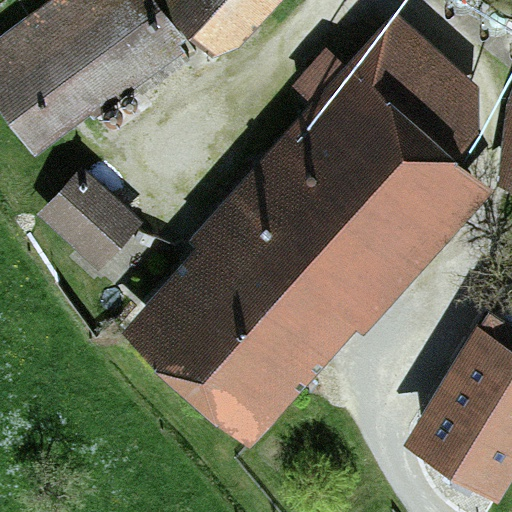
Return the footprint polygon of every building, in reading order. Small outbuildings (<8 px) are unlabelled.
[(145,0),(49,0),(0,35),(0,114),(36,164),(187,57),(145,0)] [(287,0),(188,0),(175,16),(234,64),(287,0)] [(485,15),(489,19),(494,21),(500,22),(505,21),(510,18),(511,15),(511,0),(482,0),(482,5),(483,10),(485,15)] [(387,5),(108,320),(234,430),(466,167),(447,151),(494,99),(387,5)] [(148,236),(72,170),(30,219),(107,284),(148,236)] [(511,460),(511,336),(490,322),(416,439),(494,488),(511,460)]
